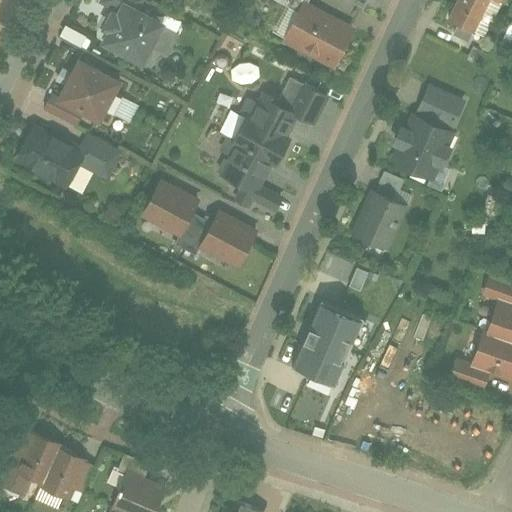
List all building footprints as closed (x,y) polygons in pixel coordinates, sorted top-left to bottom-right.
[(110,10),(93,42),(137,65),(160,19),(132,5),(134,0),(100,0),(99,4),(110,10)] [(369,0),(346,0),(365,9),(369,0)] [(456,0),(446,24),(472,36),(488,1),(496,3),(497,0),(456,0)] [(302,1),(281,41),(333,69),(354,29),(302,1)] [(118,83),(72,58),(47,105),(93,129),(118,83)] [(254,198),(274,209),(280,197),(259,186),(297,114),(313,122),(326,97),(291,79),(279,101),(265,94),(260,103),(249,98),(222,150),(232,155),(230,160),(223,163),(221,168),(222,174),(243,185),(235,199),(249,207),(254,198)] [(417,111),(396,160),(430,174),(451,125),(417,111)] [(86,146),(38,121),(16,162),(64,187),(86,146)] [(398,191),(402,177),(381,170),(376,184),(398,191)] [(150,172),(130,212),(173,234),(194,194),(150,172)] [(404,206),(367,191),(350,233),(387,248),(404,206)] [(215,209),(196,247),(235,267),(254,228),(215,209)] [(347,284),(361,289),(367,271),(354,266),(347,284)] [(479,294),(492,298),(482,333),(474,331),(465,361),(452,358),(447,375),(484,386),(488,371),(511,377),(511,282),(485,275),(479,294)] [(321,299),(291,368),(335,388),(365,318),(321,299)] [(81,485),(94,456),(60,441),(63,435),(26,419),(12,450),(23,454),(20,463),(8,458),(0,475),(0,478),(26,490),(34,471),(47,477),(45,482),(70,493),(75,482),(81,485)] [(150,511),(164,481),(125,464),(110,500),(116,502),(111,511),(150,511)] [(225,498),(219,511),(263,511),(266,507),(233,493),(230,500),(225,498)]
